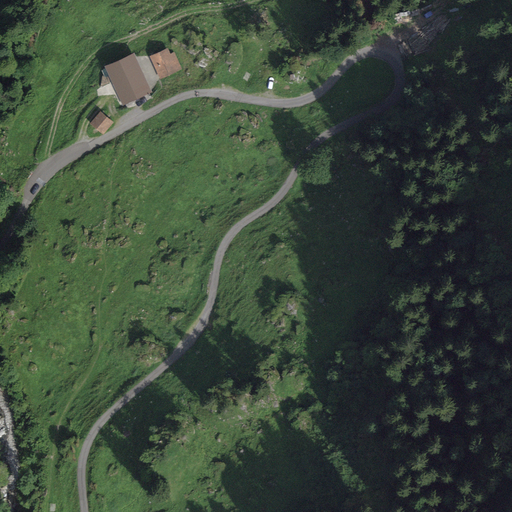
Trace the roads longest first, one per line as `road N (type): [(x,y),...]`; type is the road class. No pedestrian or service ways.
road 1 (unclassified): [(0,253),(40,180),(61,159),(177,97),(301,100),(354,57),(370,51),(399,61),(391,97),(318,140),(280,195),(237,227),(219,256),(199,328),(93,430),(80,476),(84,511)]
road 2 (track): [(49,170),(44,158),(59,103),(91,59),(194,11),(259,0)]
road 3 (track): [(98,247),(91,307),(47,402),(45,511)]
